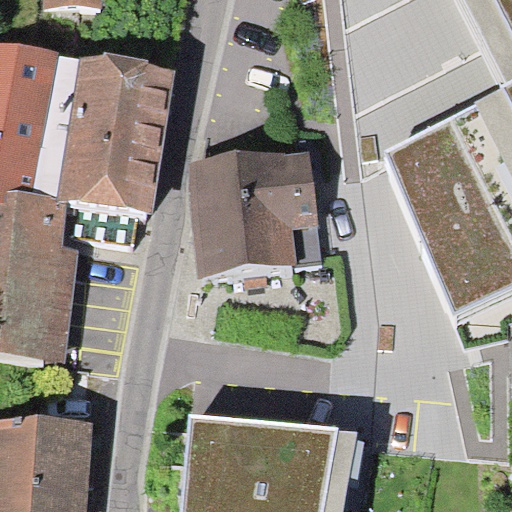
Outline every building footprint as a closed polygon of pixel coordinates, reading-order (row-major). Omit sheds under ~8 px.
[(41,0),(40,15),(95,20),(97,0),(41,0)] [(460,330),(511,304),(511,0),(465,0),(511,93),(511,100),(390,166),(460,330)] [(141,230),(163,94),(0,63),(0,213),(57,220),(54,246),(129,257),(133,229),(141,230)] [(318,274),(317,269),(305,173),(275,177),(274,169),(191,180),(190,218),(198,293),(289,282),(288,278),(318,274)] [(54,246),(57,220),(0,213),(0,367),(39,374),(54,246)] [(0,511),(76,511),(82,443),(0,435),(0,511)] [(342,511),(354,451),(188,436),(180,511),(342,511)]
